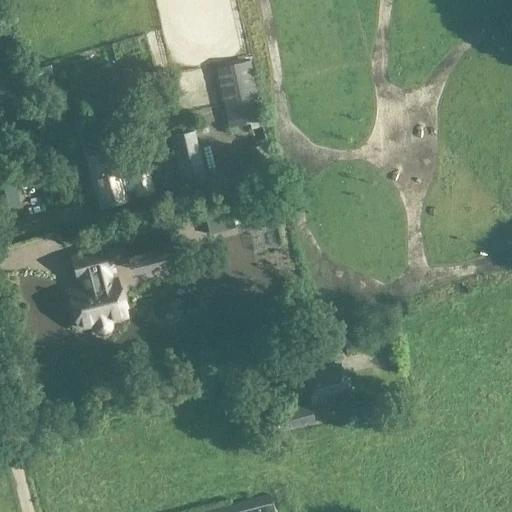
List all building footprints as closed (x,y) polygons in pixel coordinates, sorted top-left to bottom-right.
[(229,128),(262,122),(251,63),(218,69),(229,128)] [(204,179),(193,132),(170,137),(181,184),(204,179)] [(129,174),(120,176),(111,149),(85,157),(100,207),(126,199),(124,191),(133,188),(135,194),(151,190),(144,166),(128,171),(129,174)] [(230,207),(230,223),(241,222),(241,206),(230,207)] [(167,234),(136,242),(141,259),(171,251),(167,234)] [(113,270),(107,250),(72,259),(78,279),(82,278),(85,289),(69,293),(78,328),(94,324),(95,327),(97,330),(100,332),(103,332),(106,330),(108,327),(108,324),(107,321),(125,316),(116,281),(110,283),(107,272),(113,270)] [(362,338),(343,344),(347,355),(366,350),(362,338)] [(339,365),(313,372),(310,364),(302,366),(304,374),(303,374),(312,406),(343,398),(344,402),(348,400),(347,397),(348,397),(339,365)] [(274,415),(279,433),(315,424),(310,405),(274,415)] [(265,511),(272,510),(268,496),(234,505),(235,511),(265,511)]
